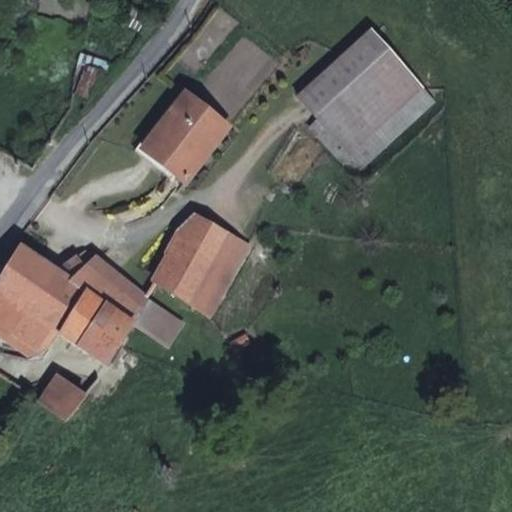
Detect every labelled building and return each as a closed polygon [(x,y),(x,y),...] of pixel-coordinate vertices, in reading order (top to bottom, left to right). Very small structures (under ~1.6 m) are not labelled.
[(373,29),(299,97),(351,154),(425,86),(373,29)] [(230,129),(187,96),(162,129),(145,152),(189,184),(230,129)] [(195,219),(176,235),(222,258),(238,265),(249,246),(195,219)] [(176,235),(155,283),(194,305),(222,258),(176,235)] [(87,291),(132,320),(143,301),(147,296),(98,256),(92,260),(81,251),(78,251),(59,269),(21,246),(0,279),(0,289),(29,310),(62,333),(87,291)] [(222,258),(194,305),(207,314),(238,265),(222,258)] [(0,322),(13,332),(29,310),(0,289),(0,322)] [(105,363),(132,320),(87,291),(62,333),(105,363)] [(42,402),(65,418),(84,395),(59,378),(42,402)]
